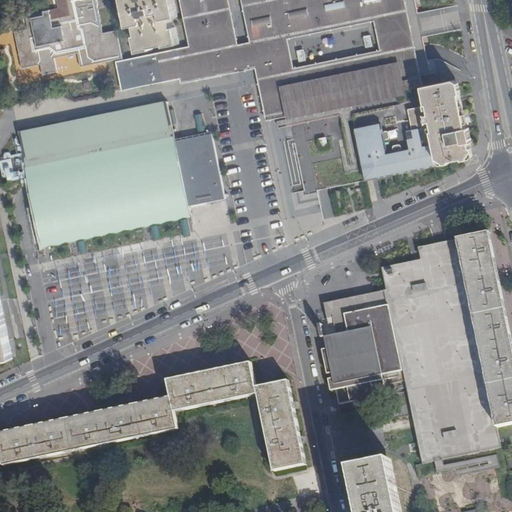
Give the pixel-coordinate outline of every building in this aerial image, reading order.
[(72,0),(75,13),(56,17),(55,12),(31,18),(32,26),(20,29),(27,65),(45,62),(47,72),(61,69),(59,56),(82,51),(85,64),(126,56),(121,29),(106,31),(100,0),(72,0)] [(122,0),(127,18),(133,17),(135,26),(133,27),(137,44),(178,36),(174,18),(171,19),(170,10),(175,8),(173,0),(122,0)] [(182,0),(192,46),(136,58),(142,83),(234,65),(221,0),(182,0)] [(250,0),(265,73),(272,72),(277,97),(286,95),(290,113),(350,100),(417,86),(403,18),(399,0),(250,0)] [(242,89),(247,90),(243,73),(239,76),(238,82),(240,86),(242,89)] [(350,100),(364,178),(441,163),(441,161),(464,156),(469,146),(472,145),(472,140),(474,140),(470,125),(468,125),(459,83),(457,83),(456,78),(421,85),(417,86),(350,100)] [(47,239),(66,235),(194,209),(193,202),(230,194),(225,167),(220,143),(217,130),(212,131),(180,137),(172,99),(142,105),(42,127),(24,130),(29,155),(31,166),(47,239)] [(350,100),(290,113),(293,126),(295,136),(296,141),(306,190),(317,188),(325,186),(364,178),(350,100)] [(206,129),(202,114),(195,116),(200,131),(206,129)] [(31,166),(29,155),(18,157),(20,169),(31,166)] [(321,217),(309,221),(310,226),(323,222),(321,217)] [(458,242),(498,429),(511,426),(511,335),(490,235),(458,242)] [(498,429),(458,242),(434,247),(420,250),(422,262),(407,266),(383,270),(388,294),(407,385),(411,406),(424,465),(419,466),(416,467),(419,480),(421,490),(425,511),(511,511),(511,485),(504,449),(502,449),(498,432),(498,429)] [(407,385),(388,294),(325,307),(328,322),(322,323),(324,335),(334,383),(339,405),(386,394),(384,384),(388,383),(390,388),(407,385)] [(0,361),(9,359),(0,312),(0,361)] [(172,396),(176,411),(257,393),(256,386),(250,361),(169,379),(172,396)] [(256,386),(257,393),(274,469),(307,462),(290,379),(256,386)] [(176,411),(172,396),(0,432),(6,465),(179,430),(176,411)] [(407,511),(397,461),(357,469),(365,511),(407,511)]
